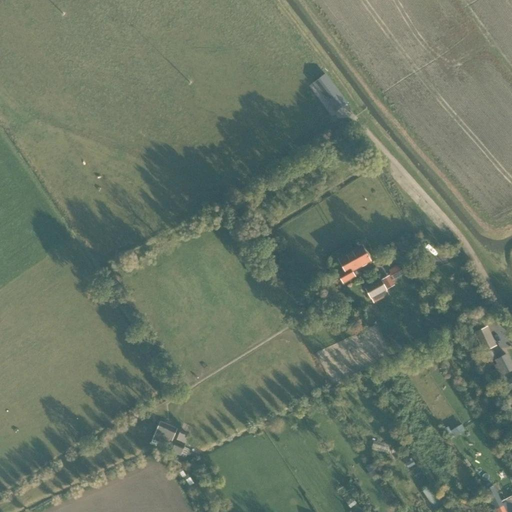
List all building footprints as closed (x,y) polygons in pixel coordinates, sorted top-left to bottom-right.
[(348,102),(325,73),(312,82),(335,112),(348,102)] [(340,264),(342,265),(345,270),(338,273),(343,282),(355,276),(352,271),(370,260),(362,245),(345,255),(343,255),(340,256),(339,258),(339,261),(340,264)] [(284,273),(278,263),(272,267),(275,273),(278,271),(280,275),(284,273)] [(382,279),(388,288),(395,284),(389,275),(382,279)] [(365,288),(373,303),(389,294),(381,279),(365,288)] [(496,345),(487,326),(474,332),(483,351),(496,345)] [(489,361),(496,357),(492,349),(485,353),(489,361)] [(177,429),(160,421),(153,438),(170,446),(177,429)] [(451,429),(448,425),(444,428),(452,439),(462,431),(457,425),(451,429)] [(184,443),(188,434),(180,431),(177,440),(184,443)] [(372,448),(383,451),(385,444),(374,441),(372,448)] [(181,456),(185,446),(176,442),(172,452),(181,456)] [(368,471),(367,472),(370,477),(376,473),(378,474),(382,472),(379,466),(375,469),(374,467),(373,468),(370,463),(365,466),(368,471)] [(355,490),(360,487),(356,480),(351,484),(355,490)] [(434,483),(423,488),(434,509),(444,504),(434,483)] [(493,503),(497,511),(506,511),(500,499),(493,503)]
